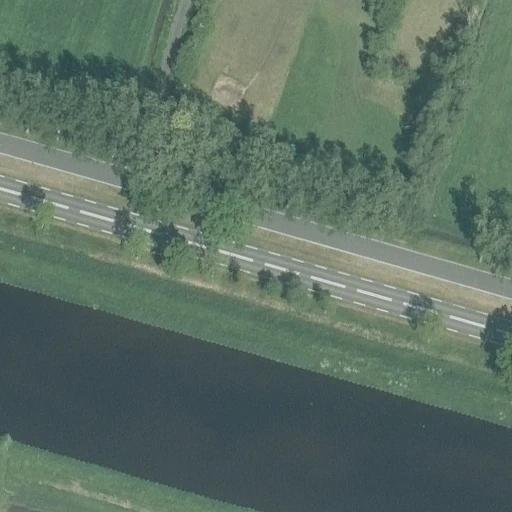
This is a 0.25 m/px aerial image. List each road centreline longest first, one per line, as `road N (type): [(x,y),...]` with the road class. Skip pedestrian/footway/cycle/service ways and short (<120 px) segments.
road 1 (secondary): [(511,334),(0,189)]
road 2 (unclassified): [(511,289),(129,182)]
road 3 (unclassified): [(129,182),(185,0)]
road 4 (unclassified): [(129,182),(0,146)]
